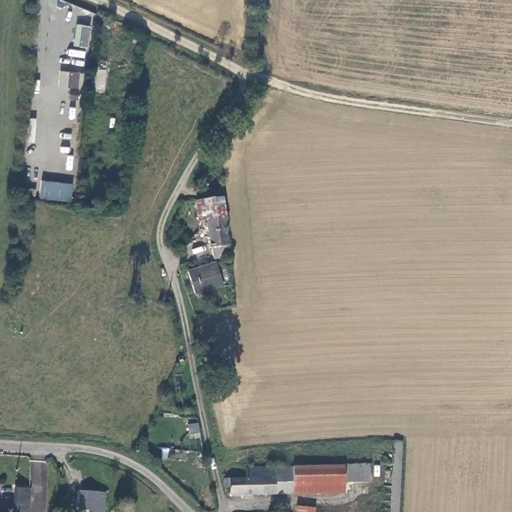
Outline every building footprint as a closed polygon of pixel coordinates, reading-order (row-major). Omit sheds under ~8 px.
[(73,47),(89,48),(91,26),(75,25),(73,47)] [(108,60),(96,59),(92,89),(105,91),(108,60)] [(89,89),(90,74),(72,72),(71,87),(89,89)] [(79,89),(70,89),(69,100),(79,100),(79,89)] [(72,202),(73,183),(41,180),(39,199),(72,202)] [(37,189),(23,187),(22,198),(36,199),(37,189)] [(225,221),(224,200),(198,201),(201,239),(211,239),(212,261),(229,259),(227,221),(225,221)] [(196,257),(207,252),(203,244),(192,250),(196,257)] [(223,289),(215,265),(188,274),(196,298),(223,289)] [(199,423),(188,424),(189,436),(200,435),(199,423)] [(398,511),(401,444),(394,443),(390,511),(398,511)] [(245,477),(224,478),(223,486),(230,486),(230,494),(275,494),(275,467),(245,468),(245,477)] [(344,483),(344,467),(275,467),(275,494),(345,493),(344,483)] [(370,467),(344,467),(344,483),(371,483),(370,467)] [(0,511),(28,511),(29,508),(30,508),(30,498),(29,498),(29,488),(16,488),(16,509),(0,508),(0,511)] [(103,511),(105,493),(81,491),(79,509),(94,511),(103,511)]
